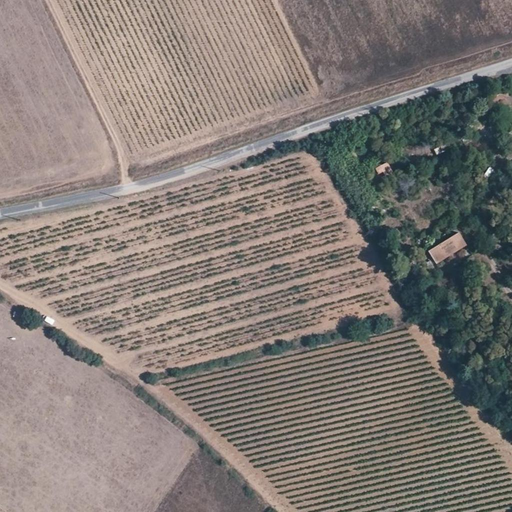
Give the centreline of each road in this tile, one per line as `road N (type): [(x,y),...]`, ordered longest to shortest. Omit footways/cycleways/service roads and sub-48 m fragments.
road 1 (unclassified): [(0,212),(136,186),(511,64)]
road 2 (track): [(130,187),(115,136),(50,0)]
